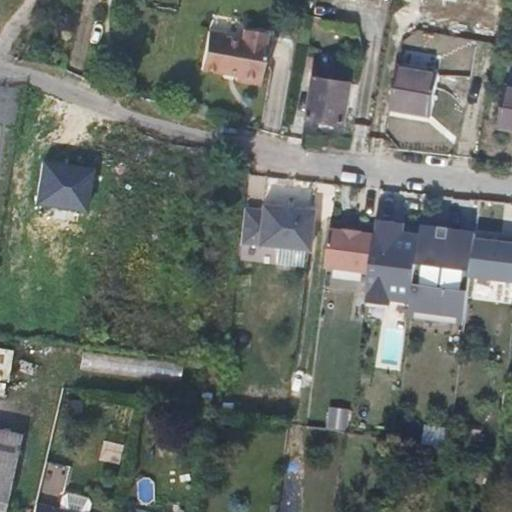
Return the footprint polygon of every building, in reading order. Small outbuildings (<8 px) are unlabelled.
[(225,31),(226,27),(206,23),(203,40),(223,44),(225,31)] [(223,44),(203,40),(200,61),(222,66),(226,63),(236,65),(234,73),(261,78),(268,40),(264,39),(267,28),(243,24),(242,34),(225,31),(223,44)] [(428,119),(436,75),(396,68),(388,111),(428,119)] [(349,84),(311,76),(306,116),(343,122),(349,84)] [(511,87),(504,86),(496,130),(511,132),(511,87)] [(95,170),(44,162),(37,205),(88,213),(95,170)] [(242,246),(317,250),(319,207),(244,203),(242,246)] [(511,283),(511,233),(380,216),(379,230),(333,224),(327,266),(371,272),(367,305),(473,319),(479,279),(511,283)] [(239,408),(241,385),(226,383),(223,407),(239,408)] [(330,406),(328,428),(350,430),(352,408),(330,406)] [(0,459),(15,463),(22,434),(0,428),(0,459)] [(0,511),(4,511),(15,463),(0,459),(0,511)] [(61,493),(58,505),(87,511),(89,499),(86,494),(65,489),(61,493)] [(35,500),(32,511),(87,511),(58,505),(35,500)]
